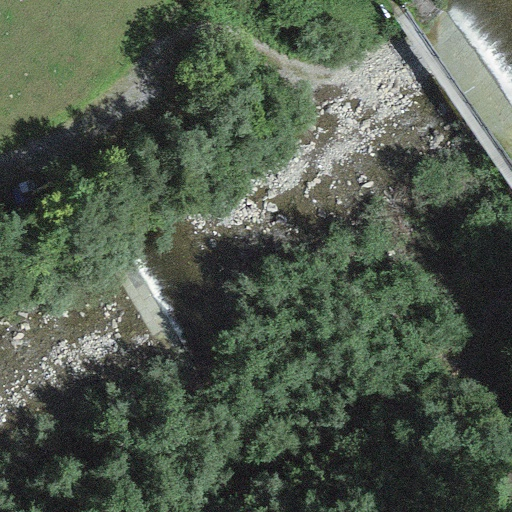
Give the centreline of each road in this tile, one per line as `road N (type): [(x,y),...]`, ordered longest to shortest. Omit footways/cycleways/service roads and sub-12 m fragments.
road 1 (track): [(0,168),(119,111),(152,84),(202,18)]
road 2 (track): [(202,18),(325,93)]
road 3 (track): [(511,454),(445,344)]
